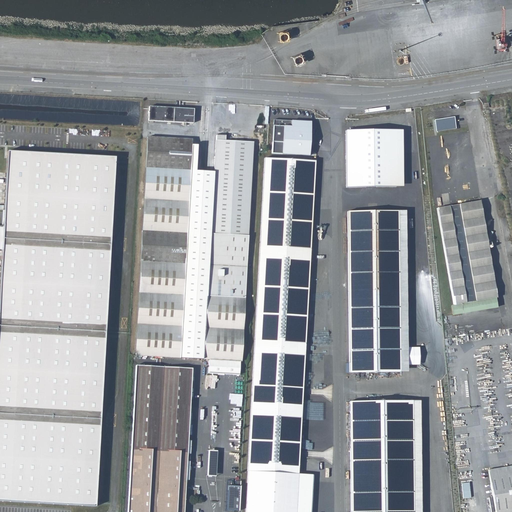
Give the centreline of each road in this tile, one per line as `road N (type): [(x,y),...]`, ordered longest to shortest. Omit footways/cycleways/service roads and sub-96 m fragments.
road 1 (residential): [(511,79),(354,101),(0,79)]
road 2 (unknown): [(0,132),(114,137),(133,153),(109,511)]
road 3 (unknown): [(219,511),(227,377)]
